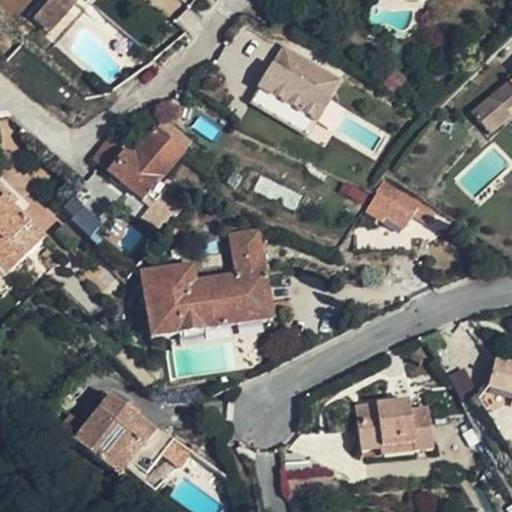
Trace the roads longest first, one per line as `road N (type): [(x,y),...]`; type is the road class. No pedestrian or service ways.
road 1 (residential): [(255,412),(289,378),(441,304),(511,290)]
road 2 (unknown): [(0,84),(58,129),(73,124),(164,64),(217,0)]
